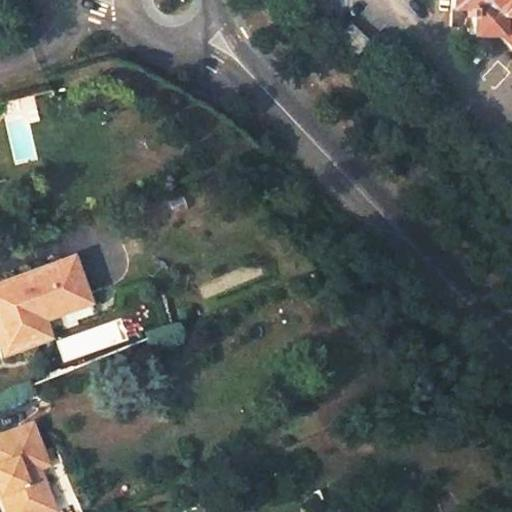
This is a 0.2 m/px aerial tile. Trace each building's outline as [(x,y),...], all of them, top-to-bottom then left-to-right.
[(511,0),(449,0),(449,26),(470,26),(471,32),(499,31),(511,49),(511,0)] [(366,43),(347,23),(334,35),(353,55),(366,43)] [(0,280),(0,341),(4,351),(41,336),(31,311),(73,293),(59,257),(0,280)] [(0,429),(0,488),(1,488),(10,511),(38,511),(49,508),(31,462),(39,459),(24,421),(0,429)] [(10,511),(1,488),(0,488),(0,506),(2,511),(10,511)]
